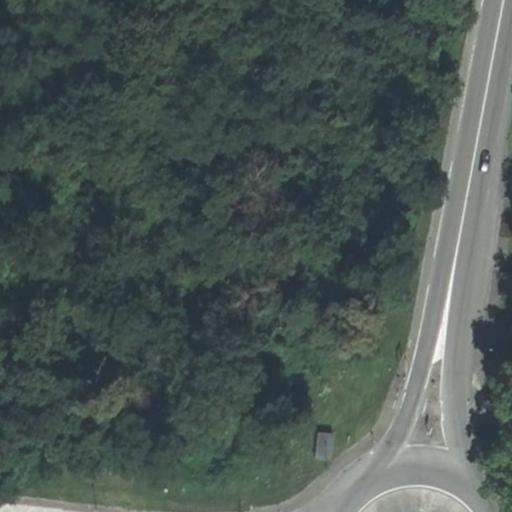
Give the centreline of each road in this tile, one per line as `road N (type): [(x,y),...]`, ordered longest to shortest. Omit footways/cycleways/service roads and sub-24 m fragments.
road 1 (secondary): [(473,485),(455,409),(460,226)]
road 2 (secondary): [(460,226),(411,403),(377,472)]
road 3 (secondary): [(506,0),(460,226)]
